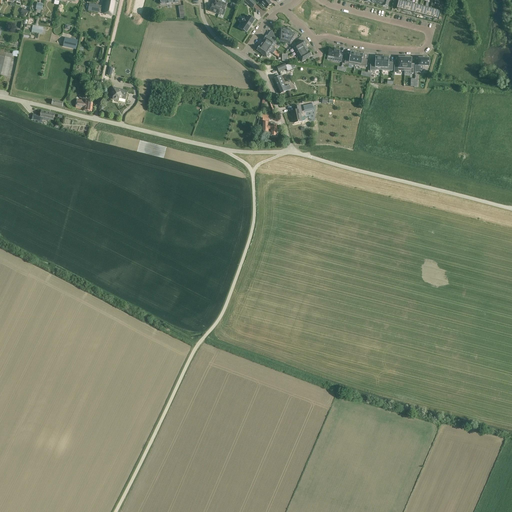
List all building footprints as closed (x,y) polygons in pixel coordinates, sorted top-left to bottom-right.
[(104,0),(102,13),(115,16),(118,0),(104,0)] [(144,0),(136,0),(134,8),(142,10),(144,0)] [(210,10),(210,11),(219,14),(221,8),(224,10),(226,4),(218,1),(216,0),(214,4),(213,3),(211,7),(210,7),(209,9),(210,10)] [(265,6),(267,8),(271,4),(267,0),(260,0),(262,3),(261,4),(264,7),(265,6)] [(90,4),(88,11),(98,13),(100,5),(90,4)] [(244,24),(241,28),(246,32),(255,20),(249,16),(247,19),(244,17),(241,22),(244,24)] [(291,30),(289,29),(287,29),(279,29),(279,41),(291,45),(297,34),(291,30)] [(266,36),(264,40),(264,41),(273,47),(276,43),(275,42),(277,40),(272,31),(270,32),(267,36),(266,36)] [(63,47),(76,49),(78,40),(65,37),(63,47)] [(264,41),(261,45),(270,52),(273,47),(264,41)] [(296,52),(306,46),(305,45),(306,45),(303,41),(300,42),(296,43),(297,44),(293,47),(296,52)] [(267,57),(270,52),(261,45),(260,46),(259,46),(257,50),(263,54),(263,55),(266,57),(266,56),(267,57)] [(306,46),(296,52),(298,57),(308,51),(306,46)] [(330,49),(328,56),(335,57),(334,61),(341,62),(343,54),(339,53),(340,50),(336,50),(336,49),(333,48),(333,49),(330,49)] [(308,51),(298,57),(301,62),(302,61),(303,62),(306,60),(305,59),(312,56),(309,51),(309,52),(308,51)] [(355,65),(357,52),(351,51),(350,56),(346,55),(345,63),(355,65)] [(363,54),(357,52),(355,65),(366,67),(367,59),(362,58),(363,54)] [(0,55),(0,76),(8,78),(12,58),(0,55)] [(371,60),(370,71),(375,71),(375,70),(382,70),(382,56),(376,56),(376,60),(371,60)] [(382,56),(382,70),(393,71),(393,63),(389,62),(389,56),(382,56)] [(394,64),(394,72),(398,73),(399,71),(405,71),(405,58),(399,57),(399,64),(394,64)] [(405,58),(405,71),(411,71),(410,73),(414,73),(414,66),(411,66),(411,58),(405,58)] [(415,62),(415,72),(420,73),(420,66),(429,66),(429,59),(420,58),(420,63),(415,62)] [(294,65),(291,65),(290,64),(285,66),(285,64),(277,67),(279,72),(286,69),(287,71),(292,69),(295,68),(294,65)] [(290,86),(286,87),(281,76),(274,80),(280,94),(291,89),(290,86)] [(111,94),(114,95),(113,99),(119,101),(119,98),(126,100),(128,91),(113,88),(111,94)] [(84,110),(84,111),(92,112),(93,102),(77,100),(76,108),(84,110)] [(302,121),(300,114),(302,113),(300,106),(294,107),(294,111),(291,111),(294,123),(302,121)] [(42,110),(40,116),(33,114),(32,120),(38,121),(37,122),(41,123),(42,122),(43,118),(54,120),(55,113),(42,110)] [(277,126),(271,126),(269,126),(269,123),(262,123),(262,134),(268,134),(268,130),(271,130),(271,136),(277,136),(277,126)]
